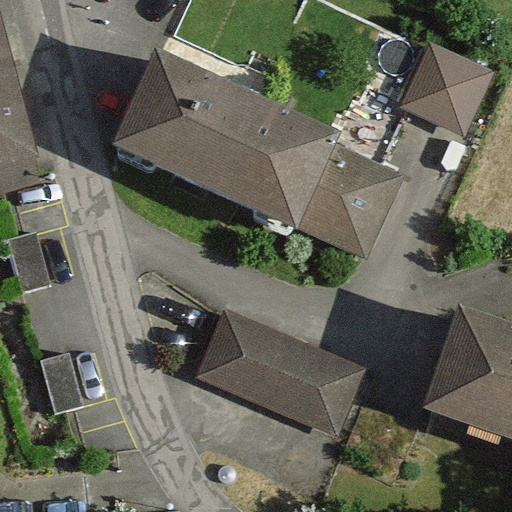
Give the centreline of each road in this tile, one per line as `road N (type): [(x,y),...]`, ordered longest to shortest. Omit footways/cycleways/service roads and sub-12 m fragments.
road 1 (residential): [(206,511),(133,409),(31,0)]
road 2 (unknown): [(91,240),(420,357)]
